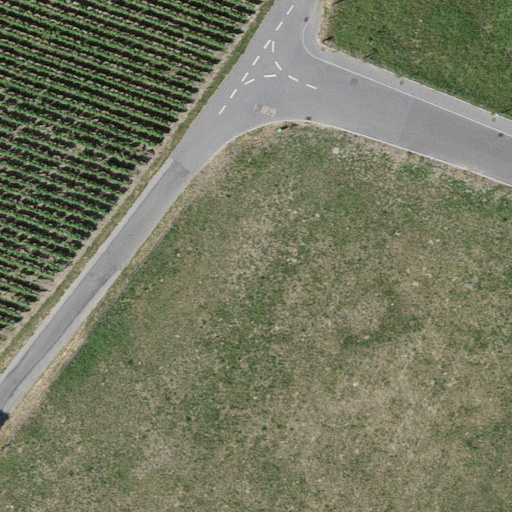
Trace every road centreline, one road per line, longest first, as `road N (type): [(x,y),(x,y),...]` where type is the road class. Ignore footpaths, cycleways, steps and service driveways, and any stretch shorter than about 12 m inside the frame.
road 1 (residential): [(0,397),(255,68)]
road 2 (residential): [(255,68),(511,168)]
